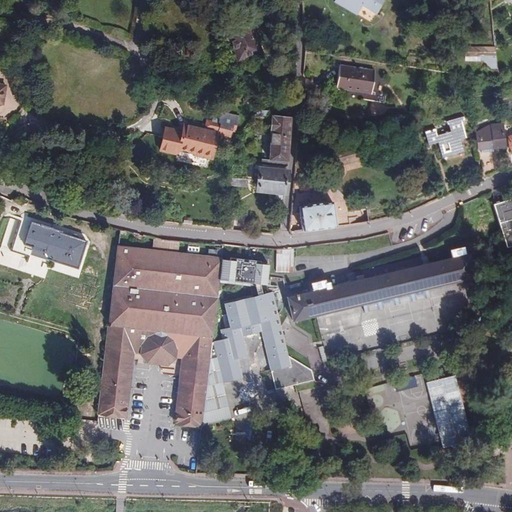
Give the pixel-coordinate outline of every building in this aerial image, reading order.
[(356,0),(357,1),(355,0),(335,0),(334,3),(370,25),(384,1),(382,0),(356,0)] [(234,48),(238,60),(264,51),(257,30),(254,31),(250,18),(229,24),(236,47),(234,48)] [(234,61),(238,60),(234,48),(236,47),(229,24),(219,28),(226,50),(230,49),(234,61)] [(485,68),(494,68),(494,47),(467,46),(467,58),(485,59),(485,68)] [(341,66),(338,89),(372,95),(376,72),(341,66)] [(289,167),(294,113),(275,111),(273,129),(273,134),(259,133),(259,144),(264,144),(272,140),(271,160),(272,160),(271,166),(289,167)] [(449,124),(427,131),(429,137),(431,144),(438,142),(443,158),(465,152),(462,141),(468,139),(464,124),(466,121),(464,115),(447,120),(449,124)] [(196,155),(211,159),(220,132),(187,122),(185,130),(168,125),(161,147),(177,152),(179,147),(197,152),(196,155)] [(507,148),(504,124),(476,127),(478,144),(494,143),(495,149),(507,148)] [(363,160),(359,146),(338,152),(342,166),(363,160)] [(260,190),(286,193),(289,167),(271,166),(271,172),(262,172),(260,190)] [(470,179),(465,167),(453,173),(459,185),(470,179)] [(232,180),(227,225),(249,227),(253,182),(232,180)] [(511,201),(496,206),(508,250),(511,248),(511,201)] [(301,208),(303,232),(336,229),(333,204),(323,205),(323,204),(308,206),(308,208),(301,208)] [(32,225),(22,221),(10,252),(44,265),(46,261),(76,273),(86,246),(78,242),(78,238),(73,236),(71,239),(62,236),(62,234),(33,222),(32,225)] [(220,279),(222,262),(119,250),(100,417),(127,420),(133,369),(125,368),(127,355),(134,355),(146,350),(147,335),(177,338),(176,354),(184,362),(189,362),(187,386),(181,386),(177,426),(202,429),(203,419),(205,402),(210,363),(212,344),(220,279)] [(292,275),(293,250),(278,252),(277,274),(292,275)] [(363,282),(352,285),(327,291),(325,284),(313,287),(315,294),(299,298),(298,296),(295,297),(296,299),(288,301),(294,323),(476,279),(471,257),(468,257),(466,250),(453,254),(455,260),(431,267),(419,269),(416,260),(361,274),(363,282)] [(419,269),(431,267),(428,257),(416,260),(419,269)] [(230,263),(222,262),(220,279),(249,283),(252,295),(224,303),(227,316),(223,317),(227,331),(221,332),(223,341),(212,344),(210,363),(217,364),(221,383),(240,380),(237,359),(246,358),(244,343),(240,341),(243,339),(242,337),(261,334),(262,335),(265,337),(263,339),(263,344),(269,343),(270,348),(265,353),(275,391),(315,382),(313,371),(290,358),(274,294),(270,296),(266,288),(269,268),(261,266),(261,264),(230,260),(230,263)] [(350,276),(352,285),(363,282),(361,274),(350,276)] [(147,335),(146,350),(148,364),(170,367),(176,354),(177,338),(147,335)] [(125,368),(133,369),(134,355),(127,355),(125,368)] [(217,364),(210,363),(205,402),(203,419),(202,429),(229,419),(221,383),(217,364)]
